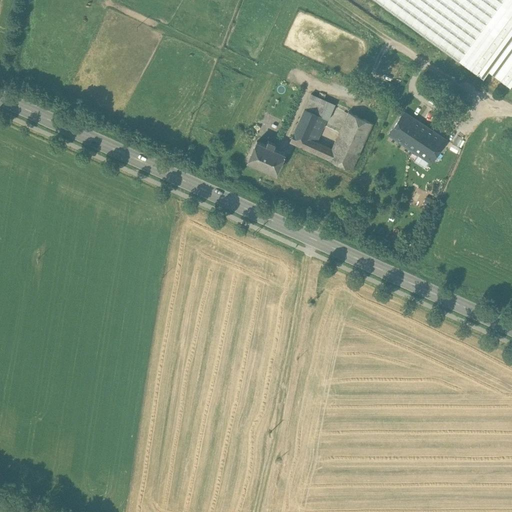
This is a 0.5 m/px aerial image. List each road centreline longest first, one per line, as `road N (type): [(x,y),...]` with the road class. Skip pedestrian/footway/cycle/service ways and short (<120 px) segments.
road 1 (primary): [(0,98),(511,328)]
road 2 (track): [(511,109),(394,45),(381,51),(364,87),(325,88)]
